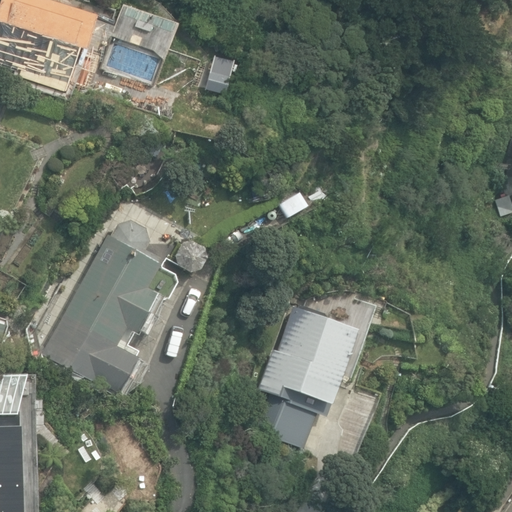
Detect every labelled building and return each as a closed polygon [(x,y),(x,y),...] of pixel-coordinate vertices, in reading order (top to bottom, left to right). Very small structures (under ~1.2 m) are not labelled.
[(0,0),(0,62),(78,88),(90,52),(86,51),(97,17),(46,0),(0,0)] [(142,113),(165,122),(176,92),(146,80),(140,96),(132,93),(128,103),(144,109),(142,113)] [(107,234),(42,354),(117,395),(138,357),(117,346),(126,329),(135,334),(157,292),(147,287),(161,263),(157,261),(161,253),(148,246),(144,254),(107,234)] [(178,265),(188,269),(198,266),(203,256),(201,246),(193,239),(183,239),(175,246),(173,256),(178,265)] [(369,304),(374,320),(390,315),(385,299),(369,304)] [(330,403),(357,328),(292,306),(276,350),(271,349),(257,389),(270,394),(257,432),(302,448),(315,413),(318,414),(323,401),(330,403)] [(0,511),(21,511),(18,413),(0,413),(0,511)]
